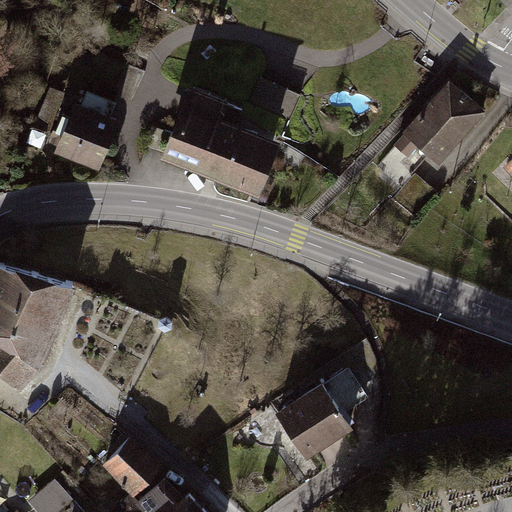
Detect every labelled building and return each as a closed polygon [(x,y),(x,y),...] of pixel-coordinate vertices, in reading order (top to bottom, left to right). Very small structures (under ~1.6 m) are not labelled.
[(113,40),(122,44),(126,35),(117,31),(113,40)] [(262,77),(251,103),(291,120),(302,94),(262,77)] [(402,129),(438,161),(483,111),(447,79),(402,129)] [(255,190),(273,143),(218,121),(226,102),(193,89),(166,155),(255,190)] [(91,170),(112,118),(64,99),(43,152),(91,170)] [(403,195),(423,210),(439,189),(420,174),(403,195)] [(0,374),(20,389),(37,372),(79,284),(22,261),(20,264),(0,259),(0,374)] [(346,410),(368,390),(350,370),(328,390),(346,410)] [(306,455),(351,424),(323,384),(279,415),(306,455)] [(136,496),(167,464),(134,434),(105,465),(132,492),(136,496)] [(212,511),(213,511),(203,502),(193,492),(189,496),(169,476),(140,500),(136,496),(132,492),(111,511),(212,511)] [(59,478),(31,502),(39,511),(74,511),(82,506),(59,478)]
